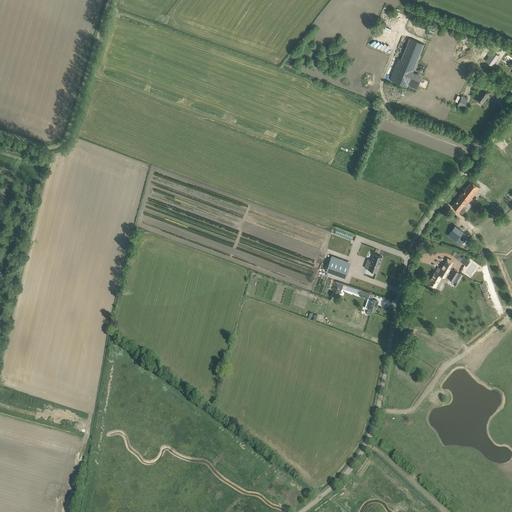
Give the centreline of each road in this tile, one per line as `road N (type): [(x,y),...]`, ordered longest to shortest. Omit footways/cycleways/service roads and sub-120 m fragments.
road 1 (unclassified): [(300,511),(364,447),(410,250),(511,108)]
road 2 (track): [(108,0),(63,141),(39,146),(0,133)]
